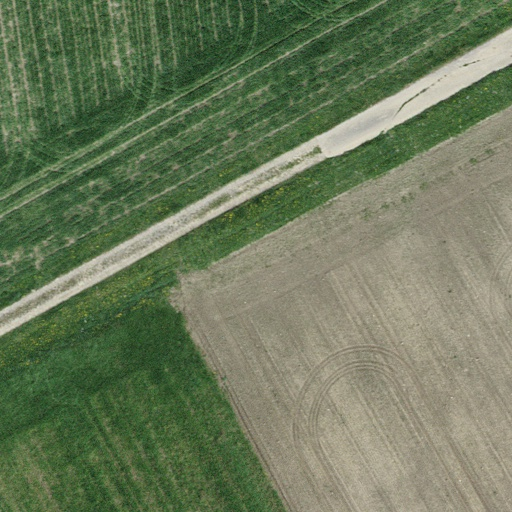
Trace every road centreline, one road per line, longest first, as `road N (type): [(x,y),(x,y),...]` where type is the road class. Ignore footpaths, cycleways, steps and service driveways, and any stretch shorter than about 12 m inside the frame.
road 1 (track): [(0,303),(311,129)]
road 2 (track): [(511,20),(311,129)]
